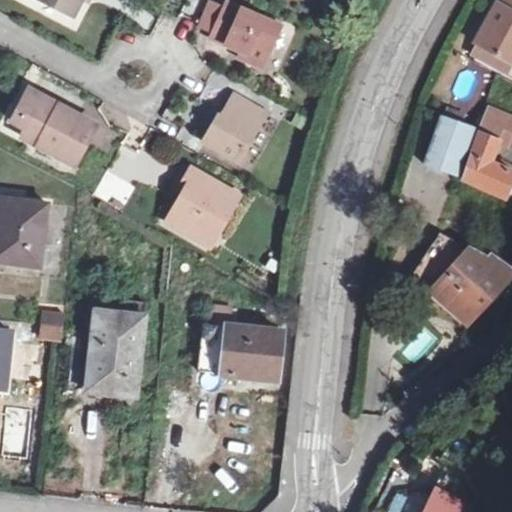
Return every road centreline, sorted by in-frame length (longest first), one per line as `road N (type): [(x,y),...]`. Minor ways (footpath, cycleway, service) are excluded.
road 1 (secondary): [(425,0),(386,78),(345,206),(315,489)]
road 2 (residential): [(315,489),(336,484),(511,325)]
road 3 (residential): [(0,22),(110,76),(138,73)]
